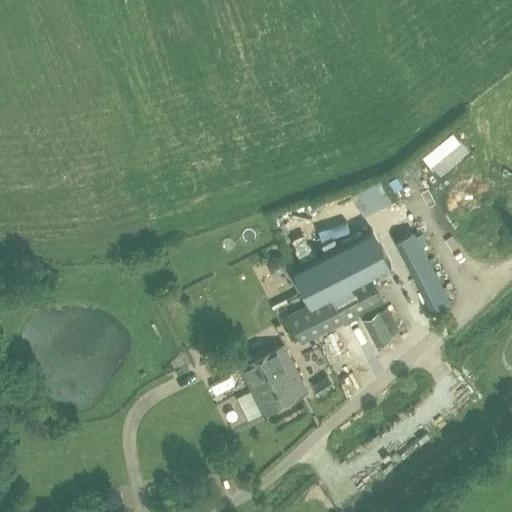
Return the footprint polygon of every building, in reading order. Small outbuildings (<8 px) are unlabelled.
[(382,171),(354,185),(365,205),(392,191),(382,171)] [(399,227),(430,302),(449,294),(418,219),(399,227)] [(308,303),(287,314),(301,343),(358,314),(384,300),(370,271),(390,261),(373,228),(291,271),(308,303)] [(272,270),(279,271),(284,268),(286,261),(282,256),(276,254),(270,258),(269,265),(272,270)] [(375,346),(391,338),(391,336),(401,331),(388,306),(377,311),(362,319),(375,346)] [(410,362),(425,351),(418,341),(403,352),(410,362)] [(277,371),(291,364),(288,358),(286,359),(278,343),(238,364),(249,387),(277,372),(277,371)] [(249,387),(262,413),(305,392),(291,364),(277,371),(277,372),(249,387)] [(349,385),(367,378),(362,367),(344,373),(349,385)] [(313,384),(319,394),(333,386),(327,376),(313,384)]
